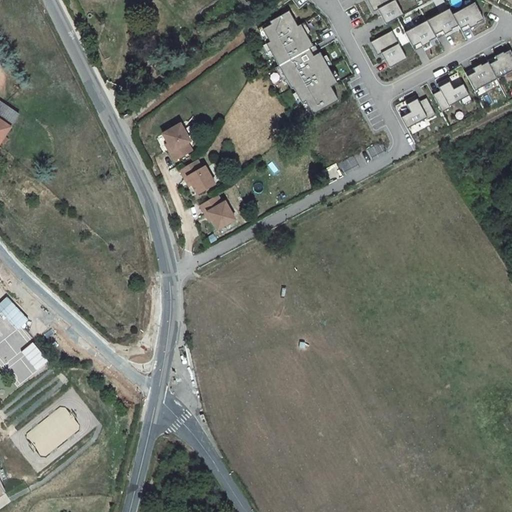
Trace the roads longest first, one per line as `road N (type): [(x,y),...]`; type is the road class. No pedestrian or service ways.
road 1 (residential): [(169,276),(398,153),(401,142),(380,97)]
road 2 (tertiary): [(169,276),(143,187),(49,0)]
road 3 (tertiary): [(157,397),(0,248)]
road 4 (residential): [(380,97),(510,25)]
road 5 (tertiary): [(242,511),(157,397)]
road 6 (tertiary): [(157,397),(169,276)]
